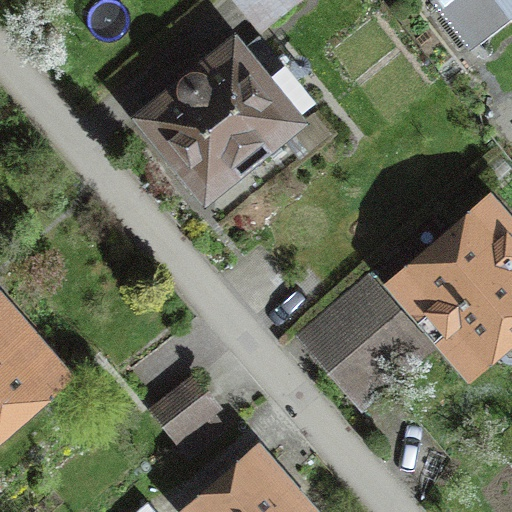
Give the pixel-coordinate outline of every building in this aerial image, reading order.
[(300,0),(233,0),(260,33),(300,0)] [(511,0),(430,0),(468,49),(511,14),(511,0)] [(148,118),(206,189),(313,102),(284,67),(262,85),(233,49),(203,74),(198,67),(173,87),(179,94),(148,118)] [(406,284),(471,359),(511,323),(511,240),(489,213),(406,284)] [(319,359),(360,407),(387,384),(360,352),(404,317),(392,301),(319,359)] [(0,311),(0,419),(52,374),(0,311)] [(156,411),(176,437),(217,405),(196,379),(156,411)] [(199,511),(303,511),(259,460),(199,511)] [(168,511),(150,492),(126,511),(168,511)]
